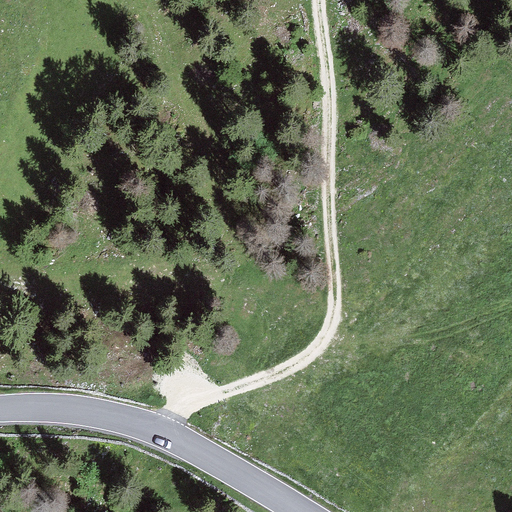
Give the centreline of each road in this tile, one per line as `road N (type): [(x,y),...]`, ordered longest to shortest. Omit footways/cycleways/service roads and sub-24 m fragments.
road 1 (track): [(319,0),(331,148),(332,325),(294,367),(200,402),(156,431)]
road 2 (tertiary): [(0,410),(89,413),(156,431),(302,511)]
